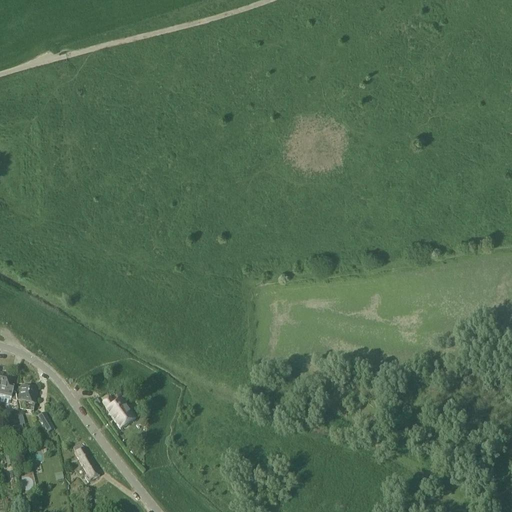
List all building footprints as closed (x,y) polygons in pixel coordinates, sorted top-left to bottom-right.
[(0,399),(11,401),(11,400),(13,393),(14,388),(8,387),(10,377),(0,374),(0,399)] [(21,388),(19,403),(20,411),(33,413),(34,406),(37,391),(21,388)] [(114,406),(109,399),(103,404),(107,411),(106,411),(120,431),(136,420),(122,400),(114,406)] [(45,413),(38,418),(47,434),(47,435),(55,430),(45,413)] [(10,450),(6,439),(0,440),(0,443),(4,455),(11,454),(10,450)] [(83,470),(93,464),(81,444),(73,448),(74,454),(83,470)] [(87,483),(100,476),(93,464),(83,470),(87,476),(84,478),(87,483)]
